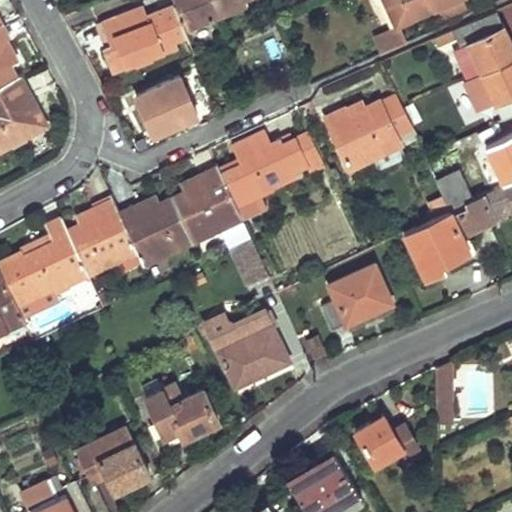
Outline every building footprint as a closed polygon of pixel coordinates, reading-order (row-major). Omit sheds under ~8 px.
[(243,0),(181,0),(174,3),(185,29),(245,5),(243,0)] [(449,0),(385,0),(396,24),(439,5),(449,0)] [(461,0),(449,0),(439,5),(443,14),(463,5),(461,0)] [(173,39),(187,33),(185,29),(174,3),(145,13),(141,3),(101,20),(101,21),(97,23),(101,35),(106,33),(110,42),(104,45),(113,69),(134,61),(135,62),(149,57),(148,54),(175,44),(173,39)] [(511,41),(508,32),(497,8),(453,28),(459,46),(468,42),(482,71),(511,56),(511,41)] [(7,34),(0,22),(0,83),(16,75),(8,61),(16,57),(4,36),(7,34)] [(380,52),(404,41),(396,24),(373,36),(380,52)] [(106,33),(101,35),(100,35),(104,45),(110,42),(106,33)] [(468,42),(459,46),(455,48),(468,77),(482,71),(468,42)] [(468,77),(490,123),(511,112),(511,56),(482,71),(468,77)] [(20,73),(16,75),(0,83),(0,146),(11,141),(13,143),(25,137),(23,134),(46,122),(20,73)] [(153,133),(197,113),(179,73),(135,92),(153,133)] [(347,105),(354,120),(332,130),(350,168),(373,157),(377,166),(381,168),(403,157),(405,151),(397,134),(403,132),(409,142),(419,137),(414,127),(403,106),(396,92),(380,100),(379,98),(364,105),(360,99),(347,105)] [(414,127),(423,123),(412,102),(403,106),(414,127)] [(354,120),(347,105),(346,104),(324,114),(332,130),(354,120)] [(221,170),(238,206),(253,200),(273,190),(272,187),(295,176),(292,171),(307,164),(294,136),(281,142),(279,137),(270,141),(264,128),(233,143),(242,161),(221,170)] [(489,151),(504,182),(511,178),(511,132),(479,148),(481,154),(489,151)] [(504,182),(489,151),(481,154),(478,156),(492,187),(504,182)] [(185,188),(172,194),(193,241),(220,229),(219,227),(242,216),(238,206),(221,170),(217,163),(181,180),(185,188)] [(459,167),(435,178),(449,207),(464,201),(473,196),(459,167)] [(492,187),(483,192),(495,218),(511,209),(511,178),(504,182),(492,187)] [(451,212),(449,207),(404,228),(426,275),(444,266),(442,261),(468,249),(461,234),(495,218),(483,192),(473,196),(464,201),(466,205),(451,212)] [(119,210),(137,250),(143,263),(166,252),(167,253),(193,241),(172,194),(158,201),(154,193),(119,210)] [(81,220),(67,227),(87,270),(89,274),(115,262),(114,260),(137,250),(119,210),(112,196),(77,213),(81,220)] [(238,206),(242,216),(257,209),(253,200),(238,206)] [(21,246),(0,256),(0,268),(15,301),(51,285),(53,289),(66,282),(65,280),(87,270),(67,227),(61,215),(46,222),(51,232),(54,238),(24,252),(21,246)] [(54,238),(51,232),(21,246),(24,252),(54,238)] [(251,281),(268,273),(251,236),(233,243),(251,281)] [(227,246),(245,284),(251,281),(233,243),(227,246)] [(322,304),(332,328),(347,321),(391,301),(373,261),(328,282),(336,298),(322,304)] [(0,331),(24,320),(21,314),(15,301),(0,268),(0,331)] [(51,285),(15,301),(21,314),(57,297),(53,289),(51,285)] [(98,293),(103,305),(111,301),(106,289),(98,293)] [(391,301),(347,321),(350,328),(394,309),(391,301)] [(289,358),(265,308),(229,326),(211,334),(235,384),(289,358)] [(211,334),(229,326),(223,313),(205,322),(211,334)] [(314,353),(324,349),(318,333),(307,338),(314,353)] [(452,421),(451,358),(434,365),(435,422),(452,421)] [(141,385),(168,442),(218,419),(202,386),(182,396),(174,380),(161,386),(156,377),(141,385)] [(372,425),(386,418),(382,413),(369,421),(372,425)] [(372,425),(369,421),(354,430),(374,463),(402,447),(405,451),(417,443),(404,421),(392,428),(386,418),(372,425)] [(106,475),(114,490),(150,473),(126,424),(92,441),(87,430),(71,438),(92,482),(106,475)] [(327,511),(338,511),(362,498),(331,446),(316,455),(320,462),(289,480),(307,511),(323,511),(326,510),(327,511)] [(65,493),(60,483),(56,475),(47,479),(56,498),(65,493)] [(91,511),(74,476),(60,483),(65,493),(56,498),(47,479),(31,486),(40,505),(31,509),(32,511),(91,511)] [(290,511),(278,491),(265,498),(272,511),(290,511)] [(272,511),(265,498),(250,506),(253,511),(272,511)]
